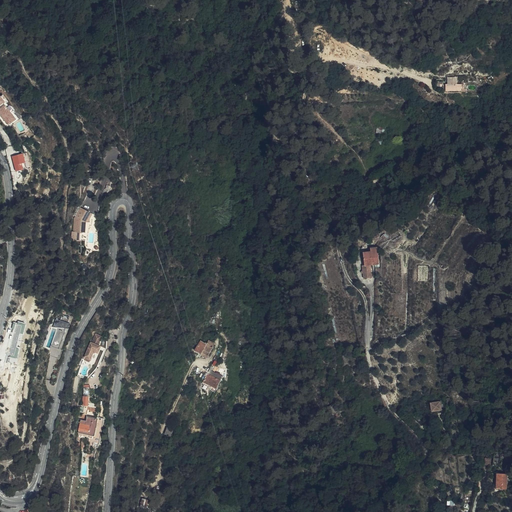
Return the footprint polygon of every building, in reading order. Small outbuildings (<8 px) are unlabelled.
[(448,90),(462,90),(462,83),(458,83),(458,76),(448,76),(448,90)] [(0,106),(1,107),(0,107),(0,114),(8,125),(18,118),(1,96),(0,96),(0,106)] [(24,153),(12,155),(15,171),(23,169),(22,163),(26,162),(24,153)] [(209,230),(209,160),(191,160),(191,230),(209,230)] [(88,221),(91,215),(81,211),(77,221),(77,236),(87,235),(87,227),(85,227),(85,224),(87,225),(89,226),(91,222),(90,222),(88,221)] [(370,266),(373,266),(373,263),(380,262),(378,247),(370,248),(370,251),(362,253),(364,265),(363,265),(364,278),(372,278),(370,266)] [(435,311),(435,266),(417,266),(417,318),(435,311)] [(242,328),(247,305),(246,305),(243,304),(244,299),(245,298),(241,297),(235,296),(228,326),(236,328),(241,329),(242,328)] [(56,318),(53,328),(56,329),(50,352),(51,352),(50,355),(59,357),(70,322),(56,318)] [(248,329),(242,328),(241,329),(236,328),(226,374),(237,377),(248,329)] [(89,343),(83,358),(89,361),(92,354),(94,353),(97,354),(100,348),(97,347),(101,338),(94,335),(91,344),(89,343)] [(207,358),(215,343),(208,340),(207,343),(206,342),(205,344),(200,341),(195,351),(201,354),(201,355),(207,358)] [(209,373),(221,379),(222,374),(211,369),(209,373)] [(216,388),(221,379),(209,373),(205,371),(201,380),(216,388)] [(339,409),(336,404),(330,408),(334,413),(339,409)] [(440,418),(440,409),(430,409),(430,418),(440,418)] [(98,446),(103,418),(97,417),(94,417),(86,415),(85,419),(79,418),(76,432),(86,434),(85,438),(89,438),(90,434),(93,435),(91,444),(98,446)] [(170,436),(172,430),(167,427),(164,433),(170,436)] [(506,488),(506,475),(504,473),(503,474),(496,473),(496,487),(502,487),(501,488),(506,488)] [(156,499),(160,491),(154,488),(150,496),(156,499)] [(145,509),(148,500),(142,499),(140,507),(145,509)]
